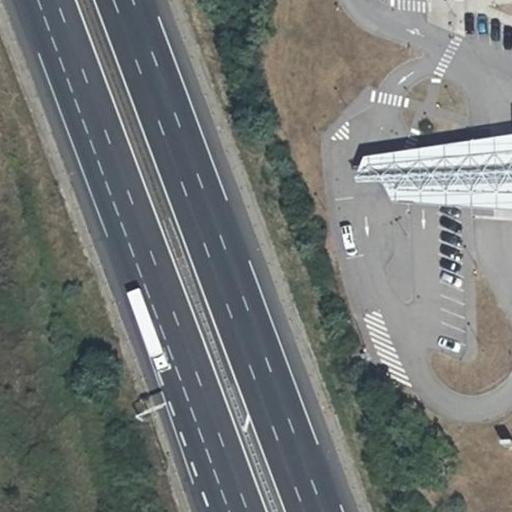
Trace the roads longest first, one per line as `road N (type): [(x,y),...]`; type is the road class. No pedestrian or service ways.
road 1 (motorway): [(47,0),(239,511)]
road 2 (motorway): [(312,511),(121,0)]
